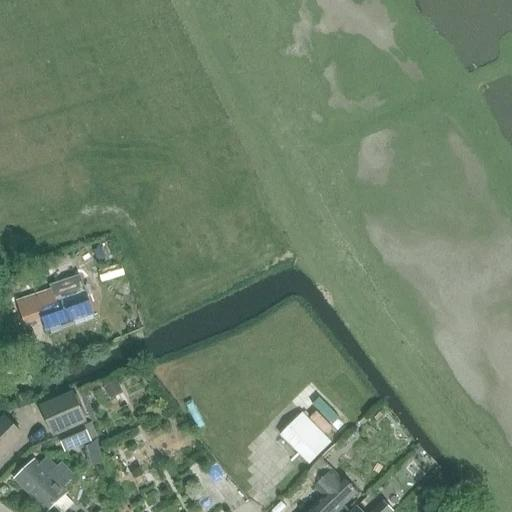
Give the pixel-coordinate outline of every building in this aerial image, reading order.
[(121,264),(98,271),(102,283),(125,276),(121,264)] [(42,318),(46,329),(92,314),(80,281),(62,287),(66,299),(57,302),(52,290),(17,302),(25,325),(42,318)] [(72,393),(41,407),(54,435),(61,432),(84,422),(72,393)] [(288,402),(269,420),(309,460),(328,442),(288,402)] [(0,421),(0,458),(23,436),(4,417),(0,421)] [(84,422),(61,432),(66,444),(79,439),(81,443),(91,439),(84,422)] [(14,479),(46,511),(48,511),(67,494),(34,460),(14,479)] [(336,511),(351,498),(337,484),(307,511),(336,511)] [(361,511),(357,508),(352,511),(391,511),(392,511),(383,503),(373,511),(361,511)]
